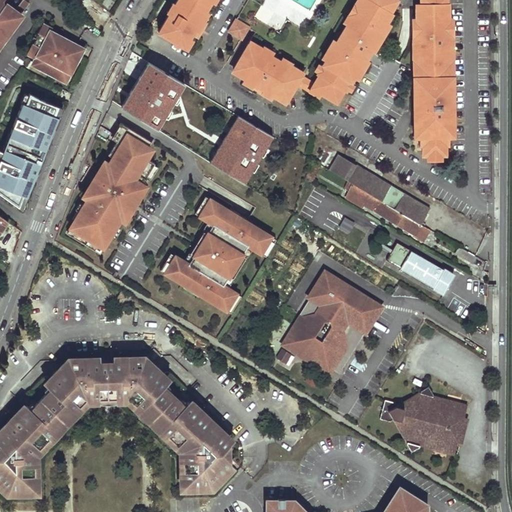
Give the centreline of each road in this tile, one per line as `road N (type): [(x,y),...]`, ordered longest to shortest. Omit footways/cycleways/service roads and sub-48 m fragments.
road 1 (tertiary): [(136,0),(0,325)]
road 2 (secondary): [(502,205),(505,511)]
road 3 (residential): [(236,0),(195,66),(286,122),(334,118),(354,128)]
road 4 (secondary): [(503,0),(502,205)]
road 5 (residential): [(472,0),(472,198)]
road 6 (residential): [(472,198),(354,128)]
